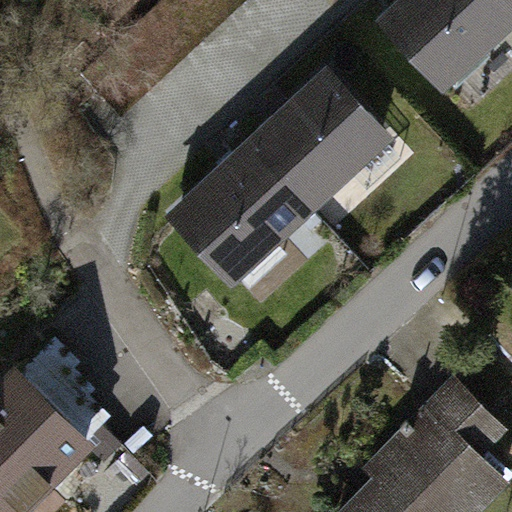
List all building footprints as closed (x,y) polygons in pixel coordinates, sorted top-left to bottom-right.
[(177,0),(215,38),(254,0),(177,0)] [(511,58),(511,0),(421,0),(404,16),(477,92),(511,58)] [(431,135),(357,58),(196,210),(270,287),(431,135)] [(61,511),(126,441),(43,365),(0,412),(0,511),(61,511)] [(510,422),(456,370),(366,462),(376,472),(337,511),(477,511),(511,477),(511,467),(488,444),(510,422)]
